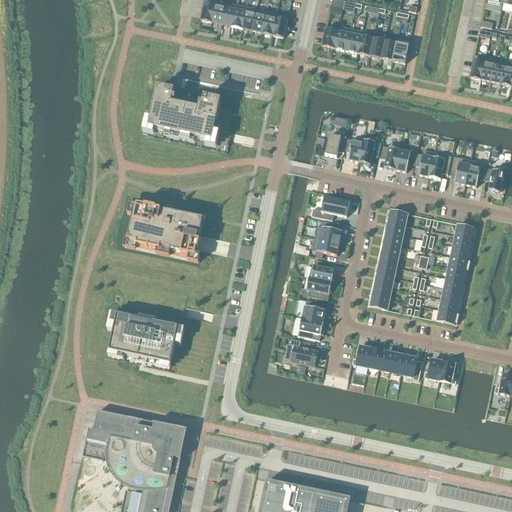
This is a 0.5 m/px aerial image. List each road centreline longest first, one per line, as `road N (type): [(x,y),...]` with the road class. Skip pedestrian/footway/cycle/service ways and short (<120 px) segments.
road 1 (tertiary): [(235,361),(228,405),(236,416),(511,475)]
road 2 (tertiary): [(235,361),(276,166)]
road 3 (residential): [(342,324),(511,361)]
road 4 (residential): [(511,217),(371,187)]
road 5 (residential): [(371,187),(342,324)]
